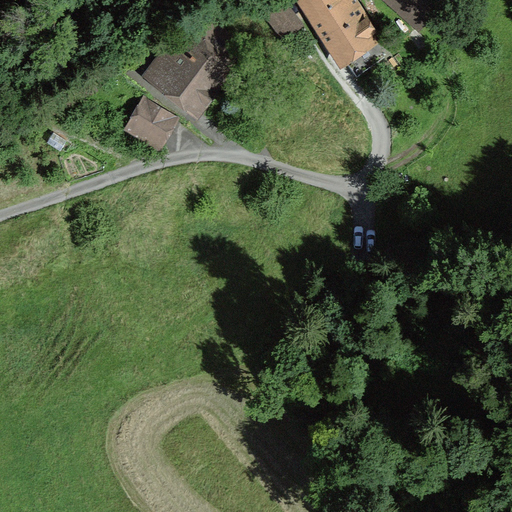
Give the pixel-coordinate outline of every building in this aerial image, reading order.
[(269,16),(283,34),(297,22),(279,0),(271,0),(265,5),(272,14),(269,16)] [(384,56),(372,37),(376,35),(351,0),(309,0),(332,35),(326,38),(340,59),(346,54),(358,73),(384,56)] [(439,0),(393,0),(419,23),(439,0)] [(178,48),(183,52),(174,64),(162,55),(149,71),(193,105),(241,44),(209,19),(196,36),(191,32),(178,48)] [(143,48),(158,39),(151,27),(135,36),(143,48)] [(146,100),(131,126),(159,142),(174,117),(146,100)]
